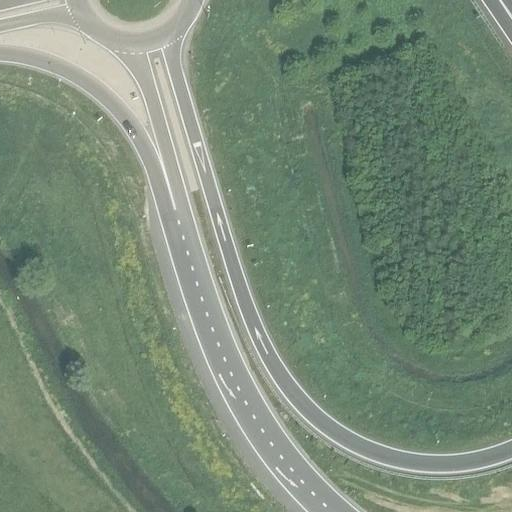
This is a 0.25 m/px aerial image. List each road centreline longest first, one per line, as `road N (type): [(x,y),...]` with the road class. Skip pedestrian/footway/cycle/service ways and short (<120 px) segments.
road 1 (trunk): [(511,459),(473,470),(393,465),(337,440),(303,410),(251,324),(169,32)]
road 2 (motorway): [(181,205),(257,408),(341,511)]
road 3 (motorway): [(0,52),(90,87),(126,122),(181,205)]
road 4 (motorway): [(127,43),(181,205)]
